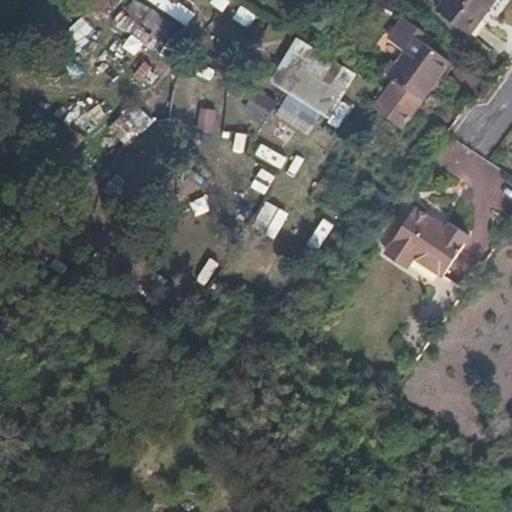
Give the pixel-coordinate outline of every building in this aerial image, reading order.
[(187,4),(189,0),(152,0),(191,26),(200,13),(187,4)] [(491,0),(441,0),(440,2),(473,26),(491,0)] [(253,28),(260,13),(243,5),(236,19),(253,28)] [(434,37),(405,16),(389,39),(407,51),(385,83),(410,101),(418,106),(449,61),(428,46),(434,37)] [(83,18),(72,30),(84,42),(96,29),(83,18)] [(338,125),(368,77),(302,37),(275,81),(293,92),(278,118),(313,139),(325,118),(338,125)] [(410,101),(385,83),(381,88),(407,106),(410,101)] [(407,106),(381,88),(376,96),(401,114),(407,106)] [(216,132),(220,109),(203,106),(199,129),(216,132)] [(259,140),(252,154),(283,170),(290,157),(259,140)] [(269,202),(258,226),(279,236),(290,212),(269,202)] [(416,259),(434,271),(462,229),(454,224),(449,232),(433,222),(434,221),(415,208),(389,250),(413,265),(416,259)] [(312,244),(322,250),(336,225),(325,220),(312,244)] [(471,235),(462,229),(434,271),(445,277),(471,235)]
